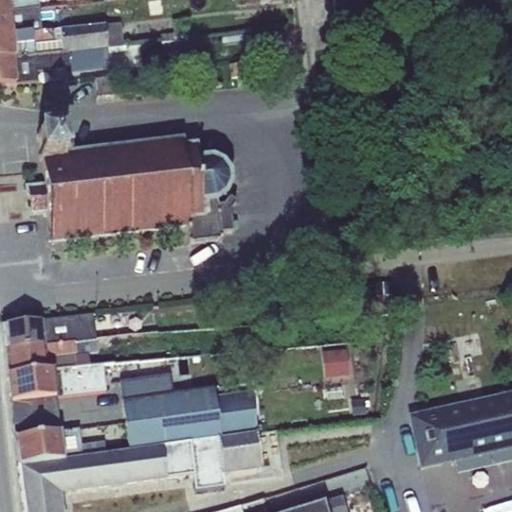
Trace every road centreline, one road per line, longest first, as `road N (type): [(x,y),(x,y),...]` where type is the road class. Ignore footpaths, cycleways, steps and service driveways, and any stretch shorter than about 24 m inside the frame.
road 1 (residential): [(294,266),(276,97),(0,127)]
road 2 (residential): [(0,296),(294,266)]
road 3 (residential): [(294,266),(511,243)]
